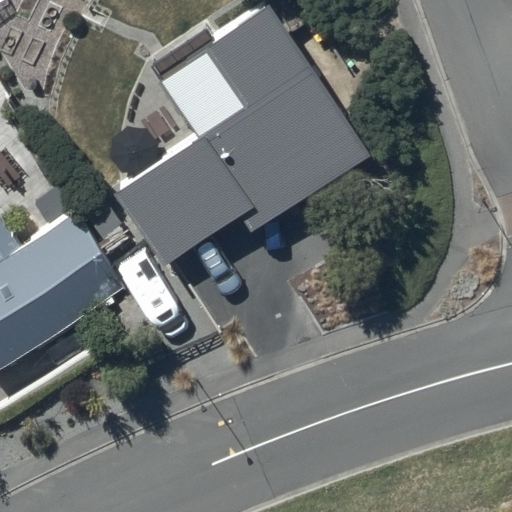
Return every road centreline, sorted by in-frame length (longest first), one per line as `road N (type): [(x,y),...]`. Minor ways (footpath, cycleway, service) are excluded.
road 1 (residential): [(108,511),(320,423),(511,364)]
road 2 (residential): [(511,137),(468,0)]
